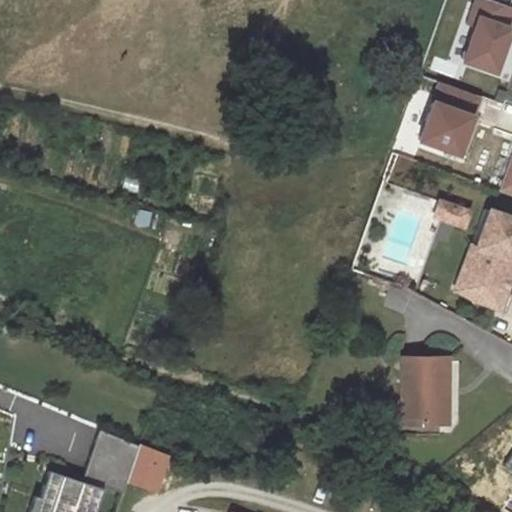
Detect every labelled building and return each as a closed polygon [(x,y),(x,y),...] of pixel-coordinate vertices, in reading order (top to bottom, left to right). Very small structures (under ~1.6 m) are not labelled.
[(475,26),(463,60),(494,71),(509,29),(503,27),(510,7),(490,0),(475,0),(468,23),(475,26)] [(439,82),(418,140),(457,154),(478,96),(439,82)] [(511,157),(510,157),(498,190),(511,194),(511,157)] [(435,197),(428,216),(460,228),(467,209),(435,197)] [(511,218),(484,208),(470,245),(482,250),(469,285),(474,295),(500,305),(511,270),(511,218)] [(469,285),(482,250),(470,245),(454,292),(473,302),(497,311),(500,305),(474,295),(469,285)] [(446,357),(401,358),(401,423),(440,423),(440,388),(447,388),(446,357)] [(94,511),(103,486),(123,493),(138,445),(98,429),(81,482),(48,471),(39,498),(34,496),(28,511),(94,511)]
